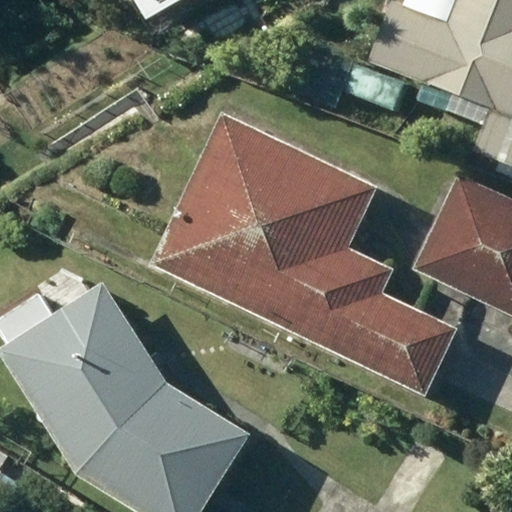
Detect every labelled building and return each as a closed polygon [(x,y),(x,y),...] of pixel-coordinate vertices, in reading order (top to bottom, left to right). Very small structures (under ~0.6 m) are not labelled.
[(435,83),(428,102),(463,115),(470,94),(509,108),(492,154),(511,161),(511,0),(475,0),(467,25),(413,5),(390,66),(435,83)] [(328,48),(312,96),(353,110),(358,93),(410,111),(419,83),(366,65),(367,61),(328,48)] [(413,271),(368,249),(396,191),(245,118),(173,267),(446,399),(478,335),(400,297),(413,271)] [(436,272),(511,308),(511,195),(480,180),(436,272)] [(15,324),(28,345),(20,351),(97,474),(159,511),(229,511),(274,437),(187,385),(125,284),(105,297),(95,281),(66,299),(63,294),(15,324)]
